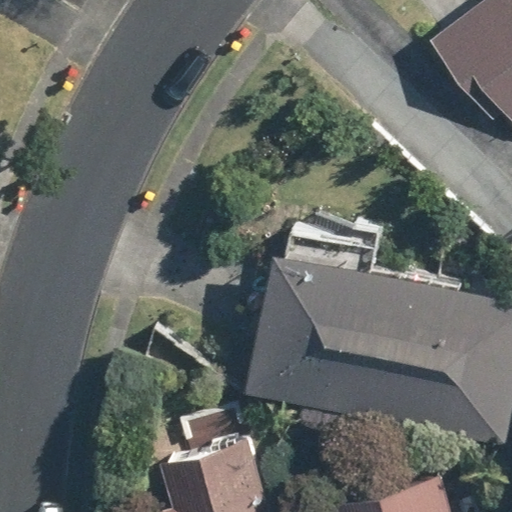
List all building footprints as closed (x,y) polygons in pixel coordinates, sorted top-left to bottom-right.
[(511,118),(511,0),(477,0),(438,35),(511,118)] [(312,209),(304,250),(264,243),(237,388),(507,438),(511,413),(511,288),(376,264),(384,222),(312,209)] [(269,511),(233,399),(176,417),(185,445),(146,458),(158,497),(139,503),(142,511),(269,511)] [(511,413),(507,438),(497,496),(511,498),(511,413)] [(454,511),(442,467),(324,502),(327,511),(454,511)]
